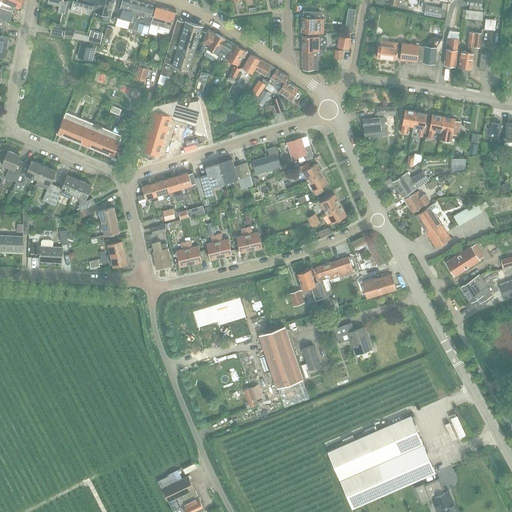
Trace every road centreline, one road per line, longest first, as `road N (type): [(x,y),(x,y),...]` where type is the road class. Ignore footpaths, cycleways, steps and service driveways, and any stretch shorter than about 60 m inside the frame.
road 1 (tertiary): [(511,462),(395,244)]
road 2 (residential): [(380,219),(239,270),(148,285)]
road 3 (residential): [(231,511),(155,334),(148,285)]
road 4 (unclassified): [(511,430),(416,248),(395,244)]
road 5 (residential): [(122,177),(312,117),(327,103)]
road 6 (unclassified): [(349,77),(511,103)]
road 7 (residential): [(148,285),(0,275)]
road 8 (residential): [(6,132),(32,0)]
road 9 (tertiary): [(380,219),(327,103)]
road 10 (residential): [(6,132),(122,177)]
